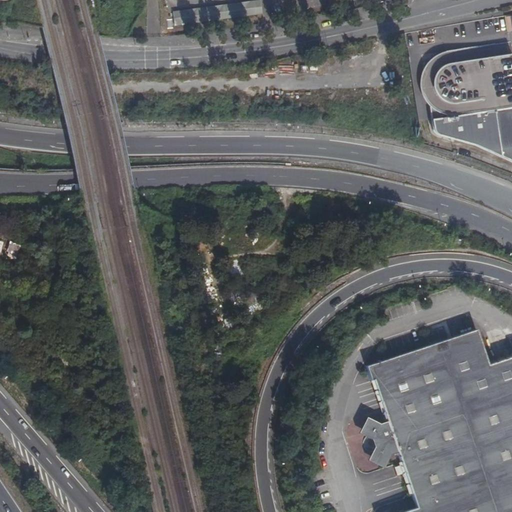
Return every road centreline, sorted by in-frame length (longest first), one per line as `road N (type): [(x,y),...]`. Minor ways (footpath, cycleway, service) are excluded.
road 1 (motorway): [(511,204),(388,160),(0,131)]
road 2 (motorway): [(0,181),(330,179),(384,187),(511,231)]
road 3 (tertiary): [(423,13),(290,48),(200,60),(0,56)]
road 4 (motorway): [(272,511),(263,427),(274,382),(319,311),(398,269),(441,264),(511,277)]
road 5 (motorway): [(92,511),(0,403)]
